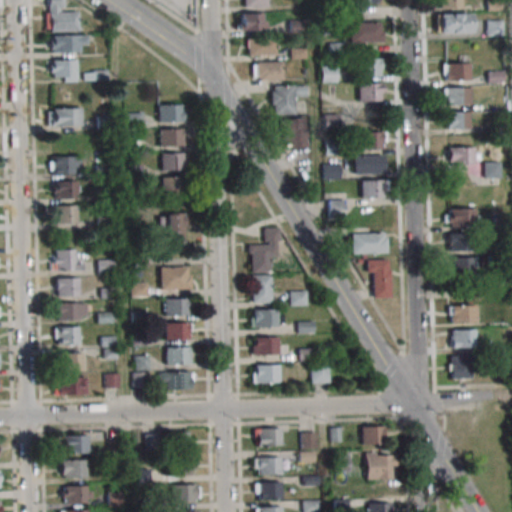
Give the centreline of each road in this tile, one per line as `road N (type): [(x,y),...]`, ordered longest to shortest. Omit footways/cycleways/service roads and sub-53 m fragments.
road 1 (residential): [(27,511),(13,0)]
road 2 (residential): [(474,511),(213,77)]
road 3 (residential): [(0,418),(471,398)]
road 4 (residential): [(223,511),(213,77)]
road 5 (residential): [(405,0),(407,403)]
road 6 (residential): [(213,77),(197,56),(113,0)]
